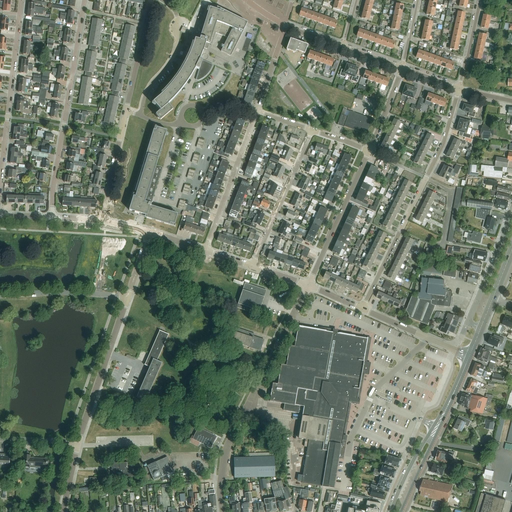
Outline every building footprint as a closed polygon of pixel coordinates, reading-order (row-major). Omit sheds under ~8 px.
[(341,10),(342,3),(335,1),(334,0),(330,0),(330,1),(335,2),(333,8),(341,10)] [(395,10),(402,11),(403,5),(396,4),(396,2),(392,1),(391,4),(396,5),(395,9),(395,10)] [(42,11),(42,12),(43,12),(44,8),(35,7),(35,3),(29,3),(28,10),(39,11),(42,11)] [(299,15),(305,17),(308,10),(307,10),(303,8),(304,4),(302,4),(301,8),(302,8),(299,15)] [(308,10),(305,17),(311,20),(314,12),(312,12),(309,11),(310,6),(308,6),(307,10),(308,10)] [(364,6),(363,12),(370,14),(371,12),(372,8),(376,9),(377,7),(372,6),(372,8),(364,6)] [(71,8),(66,7),(65,10),(68,10),(68,13),(61,12),(60,16),(63,16),(62,16),(74,18),(75,11),(71,11),(71,8)] [(196,80),(198,81),(199,80),(201,80),(202,79),(203,78),(204,78),(205,77),(206,76),(207,75),(208,74),(209,73),(209,72),(210,71),(211,69),(213,65),(200,59),(203,52),(204,49),(208,50),(210,44),(212,44),(216,33),(221,35),(225,37),(228,38),(221,51),(231,56),(248,22),(217,7),(216,9),(210,7),(200,37),(187,33),(185,46),(188,47),(185,62),(183,61),(181,63),(184,65),(181,71),(177,77),(172,84),(166,91),(161,95),(154,102),(161,110),(157,113),(162,119),(173,110),(168,104),(169,104),(174,98),(178,94),(180,91),(187,83),(191,77),(196,68),(199,70),(196,80)] [(311,20),(317,22),(320,14),(318,14),(315,13),(316,9),(315,8),(314,8),(312,12),(314,12),(311,20)] [(401,18),(402,11),(395,10),(395,9),(390,8),(390,10),(394,11),(394,15),(393,16),(401,18)] [(457,13),(456,17),(456,18),(464,19),(465,13),(458,12),(458,10),(453,9),(453,12),(457,13)] [(320,14),(317,22),(323,24),(326,17),(324,16),(321,15),(322,11),(320,10),(318,14),(320,14)] [(323,24),(329,26),(332,19),(330,18),(327,17),(328,13),(326,12),(324,16),(326,17),(323,24)] [(375,13),(371,12),(370,14),(363,12),(361,18),(369,20),(370,15),(374,16),(375,13)] [(332,14),(330,18),(332,19),(329,26),(335,28),(338,21),(333,19),(334,15),(332,14)] [(392,22),(400,24),(401,18),(393,16),(394,15),(389,14),(389,16),(393,17),(392,21),(392,22)] [(73,25),(74,18),(62,16),(62,19),(65,20),(65,18),(67,19),(66,24),(73,25)] [(463,26),(464,19),(456,18),(456,17),(452,16),(452,18),(456,19),(455,23),(455,24),(463,26)] [(91,25),(101,27),(102,20),(92,19),(91,25)] [(398,30),(400,24),(392,22),(392,21),(388,20),(387,22),(392,23),(391,29),(398,30)] [(27,22),(26,29),(37,30),(37,27),(34,26),(34,28),(32,28),(33,22),(27,22)] [(455,24),(455,23),(451,22),(450,24),(455,25),(454,29),(454,30),(461,32),(463,26),(455,24)] [(356,36),(362,38),(365,31),(364,30),(360,29),(362,25),(359,24),(358,29),(359,29),(356,36)] [(89,32),(100,34),(101,27),(91,25),(89,32)] [(124,32),(135,34),(136,27),(126,25),(124,32)] [(371,33),(370,32),(366,31),(368,27),(365,26),(364,30),(365,31),(362,38),(369,40),(371,33)] [(371,33),(369,40),(375,43),(377,35),(376,35),(372,33),(373,29),(371,28),(370,32),(371,33)] [(452,36),(460,38),(461,32),(454,30),(454,29),(450,28),(449,30),(453,31),(453,35),(452,36)] [(375,43),(381,45),(383,37),(382,37),(378,35),(379,31),(377,31),(376,35),(377,35),(375,43)] [(99,40),(100,34),(89,32),(88,39),(99,40)] [(133,41),(135,34),(124,32),(123,38),(133,41)] [(383,37),(381,45),(387,47),(389,39),(388,39),(384,38),(386,33),(383,33),(382,37),(383,37)] [(480,33),(478,39),(486,41),(485,42),(490,43),(490,41),(486,40),(487,35),(480,33)] [(459,44),(460,38),(452,36),(453,35),(448,34),(448,36),(452,37),(451,41),(451,43),(459,44)] [(71,37),(59,35),(59,38),(62,38),(62,37),(64,37),(63,42),(69,43),(71,37)] [(387,47),(393,49),(395,42),(390,40),(391,36),(389,35),(388,39),(389,39),(387,47)] [(132,47),(133,41),(123,38),(122,45),(132,47)] [(304,54),(308,45),(290,38),(286,50),(295,53),(296,51),(304,54)] [(90,46),(89,49),(96,50),(96,47),(98,47),(99,40),(88,39),(87,45),(90,46)] [(484,47),(484,49),(488,50),(489,47),(484,46),(485,42),(486,41),(478,39),(477,46),(484,47)] [(457,51),(459,44),(451,43),(451,41),(447,40),(446,43),(451,43),(449,49),(457,51)] [(23,47),(35,49),(35,46),(32,45),(32,47),(30,46),(31,41),(24,41),(23,47)] [(120,51),(130,54),(132,47),(122,45),(120,51)] [(424,52),(423,52),(420,50),(421,46),(419,45),(417,50),(418,50),(416,57),(422,59),(424,52)] [(484,47),(477,46),(475,52),(483,54),(483,55),(487,56),(488,53),(483,52),(484,49),(484,47)] [(430,54),(429,54),(426,52),(427,48),(425,48),(423,52),(424,52),(422,59),(428,62),(430,54)] [(86,51),(85,58),(96,60),(97,53),(95,53),(96,50),(89,49),(89,52),(86,51)] [(313,59),(316,52),(310,50),(307,57),(312,59),(311,64),(313,65),(315,60),(313,59)] [(431,50),(429,54),(430,54),(428,62),(434,64),(436,56),(435,56),(432,55),(433,51),(431,50)] [(120,58),(119,61),(125,63),(126,60),(129,60),(130,54),(120,51),(119,58),(120,58)] [(319,62),(322,54),(316,52),(313,59),(315,60),(318,61),(317,66),(319,67),(321,62),(319,62)] [(434,64),(440,66),(442,59),(441,58),(438,57),(439,53),(437,52),(435,56),(436,56),(434,64)] [(483,54),(475,52),(474,58),(482,60),(481,61),(486,62),(486,60),(482,59),(483,55),(483,54)] [(66,62),(67,56),(54,53),(54,56),(61,57),(60,61),(66,62)] [(328,57),(322,54),(319,62),(321,62),(324,63),(323,68),(325,69),(326,64),(325,64),(328,57)] [(442,59),(440,66),(446,68),(448,61),(447,60),(443,59),(445,55),(443,54),(441,58),(442,59)] [(449,56),(447,60),(448,61),(446,68),(452,70),(454,63),(449,61),(451,57),(449,56)] [(255,63),(257,64),(256,67),(264,70),(266,64),(265,63),(266,59),(260,57),(258,57),(257,60),(256,60),(255,63)] [(325,64),(326,64),(330,65),(329,70),(331,71),(332,66),(331,66),(334,59),(328,57),(325,64)] [(84,65),(95,66),(96,60),(85,58),(84,65)] [(125,63),(119,61),(119,64),(117,64),(116,71),(126,73),(128,66),(125,66),(125,63)] [(347,64),(345,70),(342,69),(340,75),(345,77),(346,74),(349,76),(353,66),(347,64)] [(86,72),(85,75),(91,76),(92,73),(94,73),(95,66),(84,65),(83,71),(86,72)] [(352,77),(351,80),(354,81),(358,68),(353,66),(349,76),(352,77)] [(254,73),(261,76),(264,70),(256,67),(254,73)] [(114,77),(125,79),(126,73),(116,71),(114,77)] [(369,80),(371,73),(365,71),(363,78),(368,80),(366,84),(368,85),(370,80),(369,80)] [(64,74),(53,72),(53,75),(58,76),(57,80),(63,81),(64,74)] [(252,79),(259,82),(261,76),(254,73),(252,79)] [(377,75),(371,73),(369,80),(370,80),(374,82),(372,86),(375,87),(376,83),(375,82),(377,75)] [(82,77),(81,84),(91,86),(92,79),(91,79),(91,76),(85,75),(85,78),(82,77)] [(381,84),(383,77),(377,75),(375,82),(376,83),(380,84),(378,88),(380,89),(382,85),(381,84)] [(113,84),(123,86),(125,79),(114,77),(113,84)] [(381,84),(382,85),(386,86),(384,90),(386,91),(388,86),(387,86),(389,79),(383,77),(381,84)] [(19,85),(31,87),(31,84),(26,83),(26,79),(20,78),(19,85)] [(250,85),(257,88),(259,82),(252,79),(250,85)] [(90,92),(91,86),(81,84),(80,91),(90,92)] [(113,91),(112,93),(118,95),(119,92),(122,93),(123,86),(113,84),(111,90),(113,91)] [(247,91),(255,94),(257,88),(250,85),(247,91)] [(405,85),(402,94),(408,97),(411,87),(405,85)] [(417,89),(411,87),(408,97),(414,99),(417,89)] [(60,99),(61,93),(50,91),(50,94),(54,94),(54,98),(60,99)] [(79,97),(89,99),(90,92),(80,91),(79,97)] [(245,97),(253,100),(255,94),(247,91),(245,97)] [(110,96),(108,102),(119,105),(120,98),(118,97),(118,95),(112,93),(111,96),(110,96)] [(431,108),(433,103),(431,103),(434,95),(428,93),(425,101),(431,103),(429,107),(431,108)] [(437,105),(440,97),(434,95),(431,103),(433,103),(436,105),(435,109),(437,110),(439,105),(437,105)] [(89,99),(79,97),(78,104),(88,106),(89,99)] [(251,106),(253,100),(245,97),(242,106),(247,108),(248,105),(251,106)] [(437,105),(439,105),(443,107),(441,111),(443,112),(445,107),(444,107),(446,100),(440,97),(437,105)] [(18,98),(17,104),(28,106),(29,103),(26,102),(24,102),(24,98),(18,98)] [(117,111),(119,105),(108,102),(107,109),(117,111)] [(47,106),(47,110),(58,111),(59,104),(53,103),(52,107),(47,106)] [(476,112),(474,111),(475,107),(464,104),(462,111),(469,113),(469,116),(475,118),(476,112)] [(107,109),(105,116),(116,118),(117,111),(107,109)] [(343,109),(341,114),(337,125),(342,126),(366,134),(369,125),(371,125),(373,119),(349,111),(348,116),(344,115),(346,109),(343,109)] [(58,111),(47,110),(46,112),(51,113),(51,117),(57,118),(58,111)] [(88,115),(88,112),(82,111),(82,114),(76,113),(75,121),(83,123),(84,119),(81,119),(81,117),(85,118),(86,115),(88,115)] [(237,120),(235,124),(243,127),(245,121),(243,120),(244,117),(239,115),(238,117),(236,116),(235,119),(237,120)] [(114,125),(116,118),(105,116),(104,122),(108,123),(114,125)] [(398,128),(399,127),(400,124),(404,126),(405,123),(401,121),(400,122),(394,119),(391,125),(398,128)] [(469,128),(470,122),(460,119),(459,125),(469,128)] [(14,127),(14,133),(23,135),(27,135),(27,132),(23,132),(24,125),(18,124),(18,127),(14,127)] [(241,133),(243,127),(235,124),(233,130),(231,129),(241,133)] [(398,128),(391,125),(388,131),(395,134),(396,133),(398,129),(402,131),(403,129),(399,127),(398,128)] [(471,135),(467,134),(469,128),(459,125),(457,131),(464,133),(463,137),(465,137),(470,139),(471,135)] [(260,132),(267,135),(268,134),(272,136),(273,133),(269,131),(270,128),(262,126),(260,132)] [(494,127),(482,126),(481,138),(493,140),(494,127)] [(156,130),(154,129),(129,210),(139,214),(145,215),(145,218),(175,227),(174,226),(178,214),(155,207),(151,206),(152,204),(151,204),(151,202),(153,203),(154,198),(153,197),(161,169),(156,167),(167,130),(157,127),(156,130)] [(239,139),(241,133),(231,129),(230,132),(232,133),(231,135),(229,135),(239,139)] [(44,131),(38,130),(37,136),(46,137),(45,140),(53,141),(54,135),(46,134),(44,134),(44,131)] [(425,139),(432,142),(434,136),(428,133),(428,132),(424,130),(423,132),(427,134),(425,138),(425,139)] [(395,134),(388,131),(386,136),(392,140),(393,139),(395,135),(399,137),(400,135),(396,133),(395,134)] [(267,135),(260,132),(258,138),(268,142),(269,138),(266,137),(267,135)] [(20,137),(27,138),(27,135),(23,135),(14,133),(13,140),(16,140),(16,145),(19,145),(24,146),(24,141),(19,141),(20,137)] [(289,134),(288,137),(288,138),(290,139),(289,141),(298,144),(300,137),(292,135),(289,134)] [(237,145),(239,139),(229,135),(228,137),(230,138),(229,142),(237,145)] [(91,139),(85,138),(82,138),(72,136),(71,143),(79,144),(79,141),(84,142),(87,142),(86,148),(90,149),(91,139)] [(386,136),(383,142),(389,145),(390,144),(392,141),(396,142),(397,140),(393,139),(392,140),(386,136)] [(422,145),(429,148),(432,142),(425,139),(425,138),(421,136),(420,138),(424,140),(422,144),(422,145)] [(268,142),(258,138),(255,144),(263,147),(263,146),(266,147),(267,144),(268,142)] [(455,139),(452,144),(459,148),(460,147),(462,143),(466,145),(467,143),(462,141),(462,142),(455,139)] [(490,150),(501,151),(502,142),(491,140),(490,150)] [(98,148),(97,151),(104,153),(105,149),(108,150),(110,143),(104,142),(101,141),(101,145),(103,145),(102,149),(98,148)] [(47,144),(43,143),(38,142),(37,147),(42,147),(41,151),(32,149),(31,155),(40,156),(40,152),(51,154),(52,147),(47,146),(47,144)] [(234,151),(237,145),(229,142),(227,147),(223,146),(223,147),(234,151)] [(389,145),(383,142),(380,148),(387,151),(389,146),(393,148),(394,146),(390,144),(389,145)] [(426,154),(429,148),(422,145),(422,144),(418,142),(417,144),(421,146),(419,149),(419,150),(426,154)] [(319,158),(320,153),(323,145),(317,143),(314,151),(318,152),(316,157),(319,158)] [(261,153),(263,147),(255,144),(253,150),(261,153)] [(457,154),(457,153),(459,149),(462,151),(463,151),(464,149),(460,147),(459,148),(452,144),(449,150),(457,154)] [(328,147),(323,145),(320,153),(326,155),(328,147)] [(12,147),(11,156),(21,157),(21,156),(23,157),(23,154),(22,154),(21,154),(21,149),(12,147)] [(234,151),(223,147),(221,152),(222,152),(221,155),(228,158),(229,155),(232,156),(234,151)] [(284,153),(291,157),(293,151),(286,148),(285,151),(282,149),(278,147),(277,150),(280,151),(284,153)] [(423,160),(426,154),(419,150),(419,149),(415,147),(414,149),(418,151),(417,155),(416,156),(423,160)] [(80,155),(80,149),(75,148),(75,151),(70,150),(69,157),(72,158),(72,160),(74,161),(76,154),(80,155)] [(261,153),(253,150),(251,156),(259,158),(259,157),(261,158),(262,156),(260,155),(261,153)] [(457,154),(449,150),(446,156),(454,160),(456,155),(460,157),(461,155),(460,154),(457,153),(457,154)] [(97,158),(97,160),(99,161),(106,162),(107,156),(103,155),(104,153),(97,151),(96,154),(101,155),(100,158),(97,158)] [(284,153),(280,151),(279,153),(283,155),(281,159),(288,162),(291,157),(284,153)] [(344,153),(342,159),(349,163),(352,157),(344,153)] [(416,156),(417,155),(412,153),(412,155),(416,157),(413,162),(420,165),(423,160),(416,156)] [(511,161),(511,153),(509,153),(508,159),(496,157),(495,167),(508,168),(509,161),(511,161)] [(21,157),(11,156),(10,163),(16,164),(17,158),(21,158),(21,157)] [(48,169),(50,161),(44,160),(44,157),(36,156),(36,161),(40,161),(39,168),(48,169)] [(259,158),(251,156),(249,162),(256,164),(257,164),(264,167),(265,165),(261,163),(261,162),(258,161),(259,158)] [(217,162),(216,165),(227,169),(230,163),(227,162),(228,159),(221,157),(220,160),(222,160),(221,162),(218,161),(217,162)] [(347,169),(349,163),(342,159),(339,165),(347,169)] [(99,161),(97,160),(96,160),(95,163),(99,164),(98,166),(94,165),(93,169),(100,170),(101,167),(104,168),(106,162),(99,161)] [(86,163),(78,162),(72,161),(71,164),(68,163),(66,170),(76,172),(77,166),(86,168),(86,163)] [(261,169),(255,167),(256,164),(249,162),(247,167),(254,170),(260,172),(261,169)] [(19,164),(19,167),(16,167),(15,170),(9,170),(8,178),(15,179),(15,174),(22,173),(22,172),(28,173),(29,166),(26,166),(26,168),(24,168),(25,165),(19,164)] [(318,168),(309,164),(305,172),(312,174),(314,170),(316,171),(318,168)] [(227,169),(216,165),(215,168),(219,169),(217,172),(225,175),(227,169)] [(283,174),(285,168),(278,165),(277,169),(274,168),(274,170),(283,174)] [(344,174),(347,169),(339,165),(337,171),(344,174)] [(368,171),(375,174),(376,174),(378,175),(379,173),(377,172),(378,168),(371,165),(368,171)] [(445,165),(442,171),(452,175),(453,172),(458,174),(460,170),(455,168),(454,170),(445,165)] [(478,176),(479,173),(471,173),(472,165),(470,165),(468,175),(478,176)] [(342,180),(344,174),(337,171),(331,168),(327,166),(326,169),(335,173),(334,176),(334,177),(342,180)] [(503,168),(485,166),(484,176),(497,177),(502,177),(503,168)] [(251,179),(254,170),(247,167),(245,173),(244,176),(251,179)] [(100,170),(93,169),(92,172),(97,173),(96,176),(92,175),(91,178),(102,180),(103,174),(99,173),(100,170)] [(280,179),(283,174),(274,170),(273,172),(275,173),(273,176),(280,179)] [(368,171),(365,176),(373,179),(376,181),(377,178),(374,177),(375,174),(368,171)] [(452,175),(442,171),(440,176),(449,180),(448,182),(453,184),(455,180),(450,178),(452,175)] [(223,181),(225,175),(217,172),(215,178),(214,177),(213,178),(223,181)] [(46,182),(47,175),(38,173),(37,178),(40,178),(39,181),(46,182)] [(72,176),(72,177),(65,176),(64,182),(70,183),(71,180),(76,180),(76,177),(78,177),(79,175),(73,174),(72,177),(72,176)] [(339,186),(342,180),(334,177),(334,176),(331,175),(330,177),(333,178),(332,182),(331,182),(339,186)] [(373,179),(365,176),(363,182),(373,187),(374,184),(371,183),(373,179)] [(404,181),(402,184),(402,185),(409,188),(411,183),(405,180),(405,178),(401,176),(400,178),(404,181)] [(303,177),(301,182),(315,189),(316,186),(309,183),(311,180),(303,177)] [(89,187),(94,188),(96,188),(97,185),(100,186),(102,180),(91,178),(91,180),(95,181),(94,184),(90,183),(89,187)] [(221,187),(223,181),(213,178),(213,179),(215,180),(213,184),(221,187)] [(249,183),(242,180),(240,187),(247,190),(247,189),(252,191),(256,192),(259,183),(254,182),(252,187),(249,185),(249,183)] [(507,188),(498,186),(498,185),(498,182),(488,180),(488,185),(494,185),(494,186),(493,191),(497,192),(497,191),(511,195),(511,193),(511,186),(508,186),(507,188)] [(329,188),(336,192),(339,186),(331,182),(332,182),(329,181),(328,183),(331,184),(329,188)] [(275,191),(278,186),(271,182),(269,186),(266,184),(265,186),(275,191)] [(298,188),(305,191),(307,188),(314,191),(315,189),(301,182),(298,188)] [(360,188),(371,193),(373,187),(363,182),(360,188)] [(399,191),(406,194),(409,188),(402,185),(402,184),(398,182),(397,184),(401,186),(400,190),(399,191)] [(219,193),(221,187),(213,184),(211,190),(219,193)] [(273,197),(275,191),(265,186),(264,188),(267,190),(266,193),(273,197)] [(240,187),(238,193),(245,195),(247,195),(248,193),(246,192),(247,190),(240,187)] [(334,197),(336,192),(329,188),(326,193),(326,194),(334,197)] [(360,188),(358,194),(365,197),(368,198),(371,193),(360,188)] [(403,200),(406,194),(399,191),(400,190),(396,188),(394,190),(399,192),(397,196),(396,196),(403,200)] [(209,196),(217,199),(219,193),(211,190),(208,189),(207,191),(210,192),(209,196)] [(334,197),(326,194),(326,193),(320,190),(317,189),(316,192),(325,196),(324,199),(331,203),(334,197)] [(434,200),(435,199),(437,196),(440,197),(442,195),(438,193),(437,194),(430,191),(428,197),(434,200)] [(26,196),(25,204),(35,204),(35,201),(35,194),(29,193),(29,196),(26,196)] [(245,195),(238,193),(235,198),(243,201),(245,202),(246,199),(244,198),(245,195)] [(303,197),(296,193),(293,199),(301,202),(303,197)] [(400,205),(403,200),(396,196),(397,196),(393,193),(392,196),(396,198),(394,201),(394,202),(400,205)] [(35,201),(35,204),(44,205),(44,197),(41,197),(41,194),(35,194),(35,201)] [(364,200),(365,197),(358,194),(355,199),(363,203),(367,205),(368,202),(364,200)] [(16,204),(16,196),(7,195),(7,203),(16,204)] [(16,196),(16,204),(25,204),(26,196),(16,196)] [(200,200),(214,205),(217,199),(209,196),(208,199),(206,198),(205,200),(204,200),(205,197),(201,196),(200,200)] [(434,200),(428,197),(425,202),(432,206),(432,205),(434,201),(438,203),(439,201),(435,199),(434,200)] [(72,202),(73,198),(63,198),(62,206),(69,206),(70,202),(72,202)] [(79,207),(80,199),(73,198),(72,202),(70,202),(69,206),(79,207)] [(240,207),(243,201),(235,198),(233,205),(240,207)] [(87,199),(80,199),(79,207),(89,208),(89,203),(86,203),(87,199)] [(97,200),(87,199),(86,203),(89,203),(89,208),(96,208),(96,204),(97,204),(97,202),(97,200)] [(259,208),(260,205),(268,208),(270,203),(262,199),(261,202),(255,200),(253,205),(259,208)] [(290,205),(298,208),(300,205),(306,208),(307,205),(301,202),(293,199),(290,205)] [(398,211),(400,205),(394,202),(394,201),(390,199),(389,201),(393,203),(391,207),(391,208),(398,211)] [(467,207),(478,208),(477,215),(482,216),(481,218),(488,220),(486,228),(493,230),(496,219),(490,218),(491,210),(492,210),(493,203),(463,199),(462,205),(467,206),(467,207)] [(497,199),(497,200),(494,199),(493,203),(496,204),(495,207),(506,210),(509,202),(497,199)] [(212,211),(214,205),(200,200),(199,202),(206,204),(204,208),(212,211)] [(375,202),(373,207),(371,206),(369,209),(375,211),(379,203),(375,202)] [(425,202),(422,208),(429,212),(429,210),(431,207),(435,209),(436,207),(432,205),(432,206),(425,202)] [(240,207),(233,205),(231,210),(238,213),(240,214),(241,211),(239,210),(240,207)] [(352,205),(349,212),(357,215),(360,209),(352,205)] [(388,213),(395,217),(398,211),(391,208),(391,207),(387,205),(386,207),(390,209),(389,212),(388,213)] [(318,213),(325,216),(328,210),(319,206),(318,208),(319,209),(318,213)] [(422,208),(419,214),(426,217),(427,216),(428,212),(432,214),(433,212),(429,210),(429,212),(422,208)] [(238,215),(238,213),(231,210),(229,216),(236,219),(236,218),(240,220),(241,216),(238,215)] [(296,214),(288,210),(285,216),(293,220),(294,217),(297,218),(298,215),(296,214)] [(318,213),(312,210),(310,213),(316,216),(315,219),(323,222),(325,216),(318,213)] [(392,223),(395,217),(388,213),(389,212),(384,210),(384,212),(388,215),(386,218),(385,219),(392,223)] [(257,212),(256,214),(250,212),(249,215),(262,220),(265,215),(257,212)] [(357,215),(349,212),(347,217),(355,221),(359,222),(360,220),(356,218),(357,215)] [(426,217),(419,214),(416,220),(423,223),(426,218),(429,220),(430,218),(427,216),(426,217)] [(260,226),(262,220),(249,215),(248,217),(251,218),(252,217),(254,219),(253,223),(260,226)] [(385,219),(386,218),(382,216),(381,218),(385,220),(382,225),(389,229),(392,223),(385,219)] [(355,221),(347,217),(344,223),(352,226),(354,227),(355,225),(353,224),(355,221)] [(313,224),(320,228),(323,222),(315,219),(313,218),(312,220),(314,221),(313,224)] [(190,232),(192,225),(193,222),(187,220),(183,230),(190,232)] [(290,225),(283,222),(280,227),(295,234),(297,232),(289,228),(290,225)] [(344,223),(342,229),(349,232),(352,234),(354,231),(351,229),(352,226),(344,223)] [(318,233),(320,228),(313,224),(310,230),(318,233)] [(192,225),(190,232),(196,234),(198,228),(192,225)] [(198,228),(196,234),(203,236),(206,227),(201,225),(200,228),(198,228)] [(294,236),(295,234),(280,227),(278,233),(285,236),(287,233),(294,236)] [(379,232),(377,236),(377,237),(384,240),(386,235),(380,231),(380,230),(376,228),(375,230),(379,232)] [(349,232),(342,229),(339,234),(347,238),(350,239),(351,237),(348,235),(349,232)] [(315,239),(318,233),(310,230),(309,232),(306,231),(305,234),(305,235),(315,239)] [(481,244),(483,234),(473,231),(473,234),(468,233),(466,240),(481,244)] [(223,243),(226,237),(227,233),(224,232),(223,236),(219,234),(217,241),(223,243)] [(226,237),(223,243),(230,245),(233,235),(230,234),(229,238),(226,237)] [(347,238),(339,234),(336,240),(344,244),(344,243),(349,245),(350,242),(346,240),(347,238)] [(374,243),(381,246),(384,240),(377,237),(377,236),(373,234),(372,236),(376,238),(375,241),(374,243)] [(230,245),(237,247),(239,241),(240,238),(233,235),(230,245)] [(315,239),(305,235),(304,236),(307,237),(305,241),(312,245),(315,239)] [(239,241),(237,247),(243,250),(245,243),(247,238),(245,237),(244,240),(243,240),(242,242),(239,241)] [(412,246),(412,245),(414,242),(418,243),(419,241),(415,239),(414,241),(408,237),(405,243),(412,246)] [(378,252),(381,246),(374,243),(375,241),(370,239),(369,241),(373,244),(372,247),(371,248),(378,252)] [(336,240),(334,246),(342,249),(345,251),(346,251),(347,248),(343,246),(344,244),(336,240)] [(245,243),(243,250),(250,252),(252,245),(245,243)] [(412,246),(405,243),(402,249),(409,252),(410,251),(411,247),(415,249),(416,247),(412,245),(412,246)] [(375,257),(378,252),(371,248),(372,247),(368,245),(367,247),(371,249),(369,253),(368,254),(375,257)] [(342,249),(334,246),(331,252),(339,255),(342,256),(345,251),(342,249)] [(273,260),(276,253),(278,248),(275,247),(273,252),(270,251),(267,258),(273,260)] [(402,249),(399,254),(406,258),(407,257),(408,253),(412,255),(413,253),(410,251),(409,252),(402,249)] [(486,262),(488,253),(475,250),(475,251),(472,259),(483,261),(486,262)] [(365,260),(372,263),(375,257),(368,254),(369,253),(365,251),(364,253),(368,255),(366,258),(365,260)] [(273,260),(280,262),(282,255),(276,253),(273,260)] [(354,256),(351,254),(347,262),(352,264),(355,256),(354,256)] [(399,254),(396,260),(403,264),(404,262),(406,259),(409,261),(411,259),(407,257),(406,258),(399,254)] [(286,264),(288,257),(282,255),(280,262),(286,264)] [(286,264),(292,266),(294,259),(295,257),(289,255),(288,257),(286,264)] [(370,269),(372,263),(365,260),(366,258),(362,256),(361,258),(365,261),(363,265),(370,269)] [(298,268),(300,261),(294,259),(292,266),(298,268)] [(481,269),(483,263),(474,261),(464,259),(463,262),(470,264),(469,271),(480,274),(481,271),(481,269)] [(403,264),(396,260),(394,266),(400,269),(401,268),(403,264),(407,266),(408,264),(404,262),(403,264)] [(306,263),(300,261),(298,268),(304,270),(306,263)] [(394,266),(391,272),(398,275),(398,274),(400,270),(404,272),(405,270),(401,268),(400,269),(394,266)] [(456,278),(457,270),(445,268),(444,276),(456,278)] [(329,280),(333,272),(330,271),(329,273),(326,272),(323,278),(329,280)] [(329,280),(335,283),(337,277),(339,272),(337,271),(336,273),(333,272),(329,280)] [(398,275),(391,272),(388,277),(395,281),(397,276),(401,278),(402,276),(398,274),(398,275)] [(337,277),(335,283),(340,285),(343,279),(345,275),(342,273),(340,278),(337,277)] [(477,284),(479,277),(478,277),(479,275),(474,274),(474,275),(470,274),(467,283),(473,285),(474,283),(477,284)] [(340,285),(346,288),(349,282),(348,282),(350,277),(348,276),(346,280),(343,279),(340,285)] [(436,305),(450,307),(452,291),(444,290),(445,281),(422,278),(420,293),(419,293),(418,298),(412,297),(406,311),(408,312),(410,317),(409,318),(428,325),(434,311),(436,305)] [(354,284),(349,282),(346,288),(352,290),(354,284)] [(356,285),(354,284),(352,290),(357,293),(360,287),(362,283),(358,282),(356,285)] [(265,294),(267,291),(245,283),(237,308),(248,312),(249,308),(260,311),(260,310),(265,294)] [(376,298),(382,300),(385,294),(379,292),(376,298)] [(385,294),(382,300),(388,303),(391,297),(390,297),(391,294),(389,292),(387,295),(385,294)] [(388,303),(394,305),(396,299),(398,296),(394,294),(393,298),(391,297),(388,303)] [(396,299),(394,305),(399,308),(401,305),(403,306),(406,300),(403,298),(402,302),(396,299)] [(447,321),(446,323),(457,328),(459,322),(453,319),(455,316),(448,313),(445,320),(447,321)] [(511,318),(509,317),(509,318),(505,316),(502,324),(511,328),(511,318)] [(457,328),(446,323),(444,326),(443,325),(440,332),(447,335),(448,331),(454,334),(457,328)] [(363,361),(367,339),(334,333),(297,326),(294,346),(289,345),(286,365),(280,364),(277,384),(272,383),(269,401),(294,405),(296,398),(315,401),(312,417),(302,415),(298,438),(305,439),(304,446),(307,447),(301,483),(334,488),(339,456),(340,456),(340,453),(339,453),(341,445),(342,439),(349,401),(356,402),(356,400),(357,398),(359,383),(362,384),(364,374),(368,374),(370,363),(363,361)] [(231,342),(250,348),(261,352),(264,340),(254,336),(255,334),(237,328),(235,332),(234,331),(231,342)] [(144,364),(150,367),(148,370),(146,370),(145,373),(147,374),(136,397),(146,402),(163,363),(157,361),(169,335),(159,330),(145,362),(144,364)] [(491,337),(488,344),(495,346),(498,347),(500,343),(503,344),(505,338),(499,336),(498,339),(491,337)] [(488,359),(488,360),(495,362),(497,359),(489,356),(491,352),(481,348),(479,355),(488,359)] [(488,359),(479,355),(477,360),(486,363),(488,360),(488,359)] [(475,363),(473,371),(478,373),(479,369),(483,370),(485,367),(475,363)] [(478,373),(473,371),(471,376),(476,378),(476,377),(480,378),(483,370),(479,369),(478,373)] [(492,381),(502,384),(504,376),(494,373),(492,381)] [(471,379),(469,385),(475,387),(479,388),(481,383),(478,382),(471,379)] [(476,395),(479,388),(475,387),(469,385),(467,391),(473,394),(473,393),(476,395)] [(472,396),(472,397),(462,394),(461,399),(461,400),(459,404),(465,406),(464,407),(469,409),(474,409),(473,411),(473,412),(483,414),(485,406),(487,399),(472,396)] [(468,427),(471,421),(459,416),(456,422),(457,422),(454,428),(462,432),(465,425),(468,427)] [(494,422),(485,420),(485,424),(490,425),(489,429),(493,430),(494,422)] [(211,448),(217,436),(198,427),(192,439),(211,448)] [(448,454),(438,451),(437,455),(436,456),(435,458),(436,459),(436,460),(447,463),(448,459),(452,460),(454,455),(453,455),(454,452),(449,451),(448,454)] [(0,464),(9,465),(10,457),(5,457),(5,454),(0,453),(0,464)] [(23,465),(22,467),(30,467),(30,466),(49,467),(50,459),(30,458),(31,455),(23,455),(23,465)] [(275,477),(274,456),(248,457),(248,455),(246,455),(246,457),(234,458),(235,478),(275,477)] [(398,468),(401,460),(387,455),(384,464),(398,468)] [(174,471),(168,457),(147,466),(148,467),(144,468),(147,473),(150,472),(154,480),(174,471)] [(119,463),(112,463),(112,469),(112,477),(139,476),(138,469),(128,469),(128,462),(119,463)] [(442,475),(445,468),(434,464),(431,471),(442,475)] [(393,478),(396,470),(382,466),(380,471),(375,469),(373,473),(379,475),(380,474),(393,478)] [(388,492),(392,481),(381,477),(378,485),(372,483),(370,487),(376,489),(377,488),(388,492)] [(448,502),(453,485),(423,479),(419,491),(421,491),(420,495),(424,496),(424,497),(448,502)] [(473,487),(475,482),(467,479),(465,484),(473,487)] [(284,488),(281,481),(271,484),(275,498),(281,496),(282,499),(276,501),(279,509),(280,509),(280,511),(289,510),(288,508),(291,507),(290,502),(290,500),(289,500),(289,499),(288,499),(288,498),(291,497),(287,487),(284,488)] [(383,499),(384,492),(368,488),(367,492),(371,493),(370,496),(383,499)] [(303,511),(304,511),(309,490),(301,489),(300,497),(303,498),(303,500),(300,499),(300,501),(299,501),(298,505),(299,505),(299,508),(299,510),(301,510),(300,511),(303,511)] [(252,507),(253,507),(253,503),(251,492),(245,493),(246,498),(244,498),(244,503),(241,503),(242,511),(248,511),(248,509),(253,509),(252,507)] [(502,511),(506,500),(481,493),(475,511),(502,511)] [(213,511),(213,506),(216,506),(215,494),(209,495),(210,503),(203,504),(203,511),(213,511)] [(312,504),(313,501),(308,500),(306,511),(307,511),(309,511),(311,511),(312,511),(314,504),(312,504)] [(347,508),(346,511),(378,511),(379,510),(380,510),(381,504),(367,501),(365,507),(368,508),(366,511),(361,511),(354,511),(355,509),(347,508)] [(263,502),(253,503),(253,507),(253,511),(263,511),(263,506),(264,506),(263,502)] [(240,503),(231,503),(232,511),(239,511),(240,511),(240,503)]
